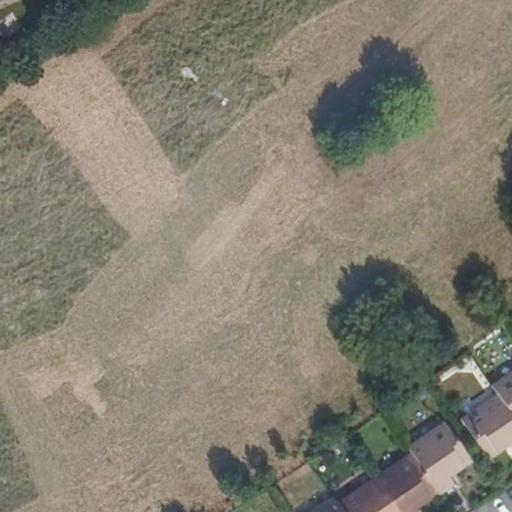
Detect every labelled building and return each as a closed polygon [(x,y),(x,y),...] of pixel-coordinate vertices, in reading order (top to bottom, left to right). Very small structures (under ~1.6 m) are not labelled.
[(511,381),(490,397),(497,407),(511,427),(511,381)] [(511,427),(497,407),(461,433),(486,467),(507,452),(511,460),(511,427)] [(444,419),(409,444),(410,451),(444,499),(461,487),(452,476),(471,462),(444,419)] [(435,508),(444,499),(410,451),(375,473),(402,511),(421,511),(418,503),(435,508)] [(402,511),(375,473),(338,493),(352,511),(402,511)] [(352,511),(338,493),(332,494),(305,511),(352,511)]
